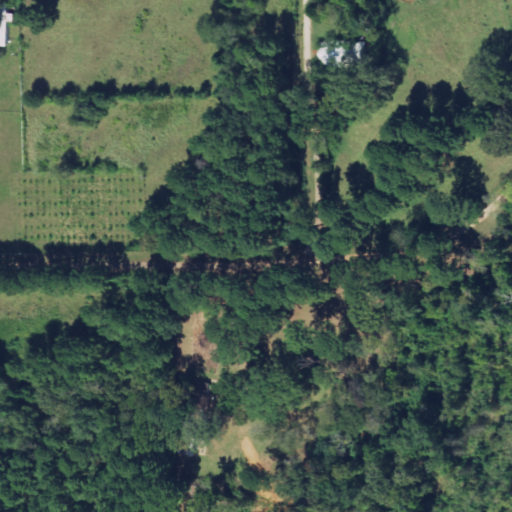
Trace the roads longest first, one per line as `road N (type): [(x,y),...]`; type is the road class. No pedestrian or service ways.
road 1 (residential): [(0,281),(50,286),(411,269),(511,212)]
road 2 (residential): [(50,286),(11,3)]
road 3 (residential): [(310,274),(307,0)]
